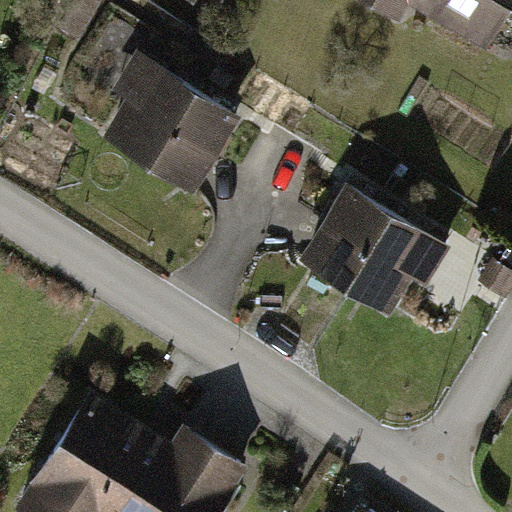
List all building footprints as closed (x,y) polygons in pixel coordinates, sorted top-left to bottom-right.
[(511,0),(362,0),(403,22),(415,1),(490,43),(511,1),(511,0)] [(245,105),(142,45),(115,90),(133,101),(112,138),(197,187),(245,105)] [(463,237),(352,179),(307,265),(398,312),(417,275),(437,286),(463,237)] [(216,511),(255,454),(190,415),(179,432),(93,381),(19,503),(34,511),(216,511)] [(389,511),(367,497),(356,511),(389,511)]
